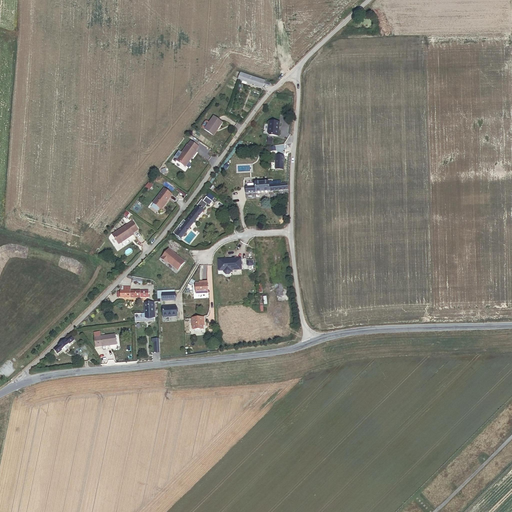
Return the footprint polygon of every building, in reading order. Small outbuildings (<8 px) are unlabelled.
[(263,88),(264,84),(265,82),(241,73),(238,80),(263,88)] [(214,136),(223,123),(214,117),(205,130),(214,136)] [(270,135),(279,136),(280,123),(270,121),(269,134),(270,135)] [(199,147),(191,141),(188,145),(187,145),(176,161),(185,167),(189,161),(190,161),(197,152),(196,151),(199,147)] [(281,182),(246,185),(246,195),(288,192),(288,184),(281,185),(281,182)] [(172,195),(164,189),(153,203),(161,210),(170,198),(172,195)] [(213,203),(204,197),(197,206),(198,207),(181,230),(179,229),(175,235),(174,237),(177,239),(178,237),(181,240),(207,206),(209,208),(213,203)] [(138,230),(133,222),(127,225),(112,235),(119,245),(127,239),(126,238),(133,234),(138,230)] [(185,262),(169,249),(161,258),(167,263),(168,262),(178,271),(185,262)] [(241,259),(218,260),(219,271),(224,271),(224,273),(226,275),(229,275),(231,272),(231,271),(242,270),(241,259)] [(197,295),(209,294),(209,282),(204,283),(204,284),(197,284),(197,295)] [(131,287),(121,287),(120,293),(118,293),(118,297),(121,298),(121,299),(149,299),(149,292),(131,291),(131,287)] [(162,293),(163,301),(175,301),(175,292),(162,293)] [(154,303),(144,303),(145,314),(142,315),(142,319),(155,318),(154,303)] [(164,318),(177,318),(177,308),(164,308),(164,318)] [(204,324),(206,324),(205,319),(194,320),(194,331),(204,331),(204,328),(204,324)] [(96,348),(117,346),(116,335),(101,337),(95,337),(96,348)] [(62,351),(64,349),(67,347),(70,345),(70,346),(75,342),(71,338),(67,341),(67,340),(58,346),(59,347),(54,350),(58,355),(62,351)]
